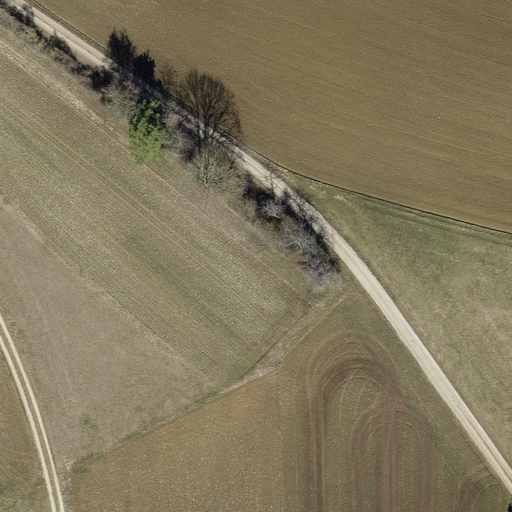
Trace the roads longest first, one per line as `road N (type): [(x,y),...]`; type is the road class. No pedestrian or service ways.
road 1 (track): [(511,479),(319,225),(261,172),(11,0)]
road 2 (track): [(56,511),(27,388),(0,326)]
